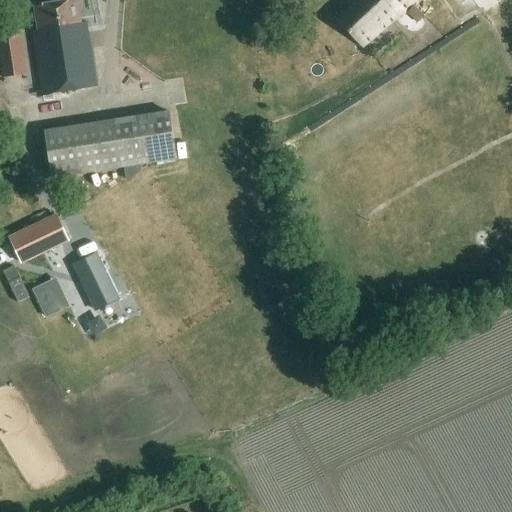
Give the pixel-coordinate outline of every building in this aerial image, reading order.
[(359,0),(337,22),(362,48),(398,17),(400,18),(416,0),(359,0)] [(33,32),(42,96),(97,88),(87,23),(81,24),(77,1),(35,7),(35,10),(34,11),(35,19),(37,19),(39,31),(33,32)] [(407,14),(417,24),(424,17),(413,7),(407,14)] [(0,36),(0,54),(4,79),(26,76),(19,34),(0,36)] [(44,133),(51,179),(177,159),(169,113),(44,133)] [(9,238),(22,264),(69,242),(56,216),(9,238)] [(97,255),(73,266),(95,312),(119,301),(97,255)] [(2,273),(18,303),(29,297),(14,267),(2,273)] [(46,319),(66,309),(53,281),(32,290),(46,319)]
